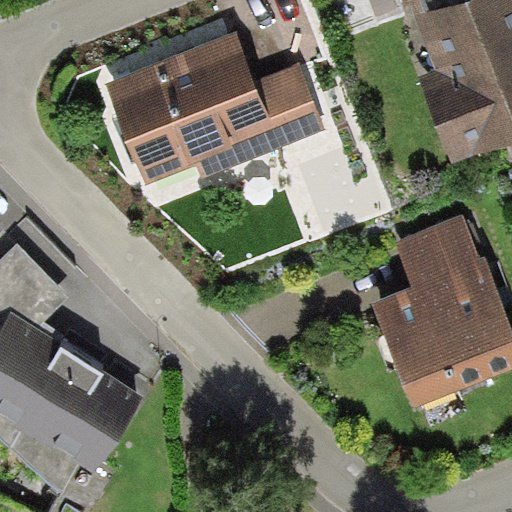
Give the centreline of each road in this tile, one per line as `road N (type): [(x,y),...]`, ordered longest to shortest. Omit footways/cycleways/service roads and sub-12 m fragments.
road 1 (residential): [(393,511),(352,498),(0,118)]
road 2 (residential): [(127,0),(0,51)]
